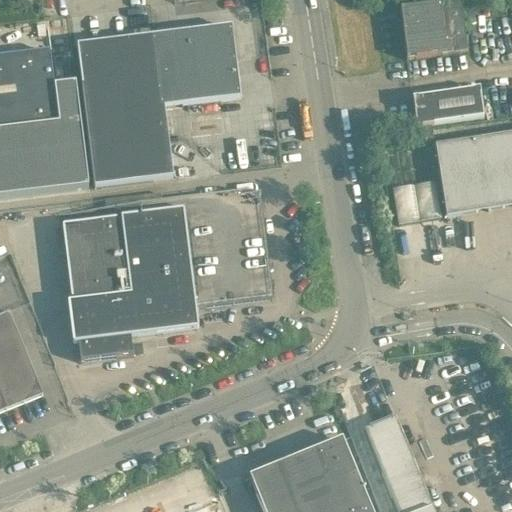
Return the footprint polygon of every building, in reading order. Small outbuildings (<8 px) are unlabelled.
[(400,10),(407,60),(467,52),(461,3),(400,10)] [(232,28),(77,47),(95,189),(173,180),(165,109),(241,100),(232,28)] [(50,52),(0,58),(0,199),(89,189),(76,86),(55,88),(50,52)] [(480,90),(413,100),(416,125),(483,116),(480,90)] [(432,127),(417,129),(419,142),(434,140),(432,127)] [(511,207),(511,134),(435,147),(447,218),(511,207)] [(402,216),(444,208),(437,169),(395,177),(402,216)] [(134,357),(132,338),(198,329),(195,310),(274,300),(261,193),(140,207),(142,218),(64,228),(74,310),(70,310),(74,345),(78,344),(81,364),(134,357)] [(0,412),(44,395),(11,312),(0,316),(0,412)] [(433,511),(396,419),(365,431),(397,511),(433,511)] [(263,511),(371,511),(342,441),(250,478),(263,511)] [(224,511),(219,499),(188,511),(224,511)]
